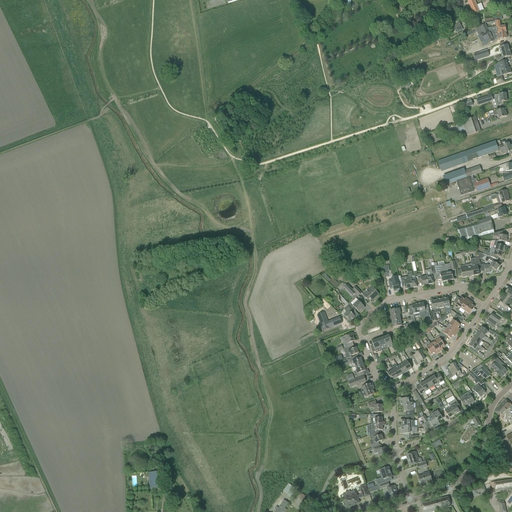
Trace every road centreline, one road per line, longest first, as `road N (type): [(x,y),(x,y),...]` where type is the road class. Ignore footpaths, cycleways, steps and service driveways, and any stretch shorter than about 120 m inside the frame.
road 1 (track): [(259,164),(511,81)]
road 2 (residential): [(393,389),(454,350),(485,305)]
